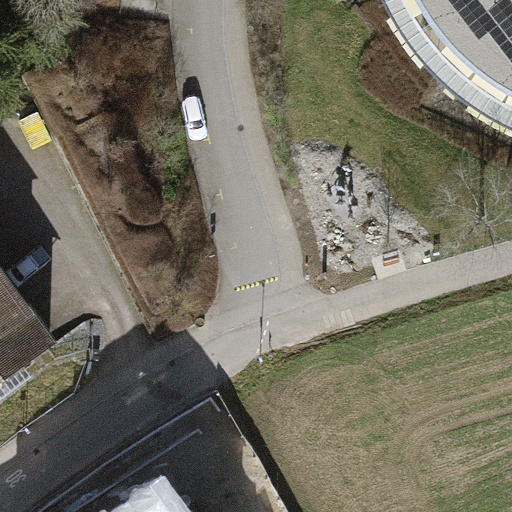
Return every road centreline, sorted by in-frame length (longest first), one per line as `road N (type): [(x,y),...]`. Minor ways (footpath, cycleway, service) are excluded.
road 1 (residential): [(0,510),(115,425),(243,346)]
road 2 (track): [(511,268),(439,280),(243,346)]
